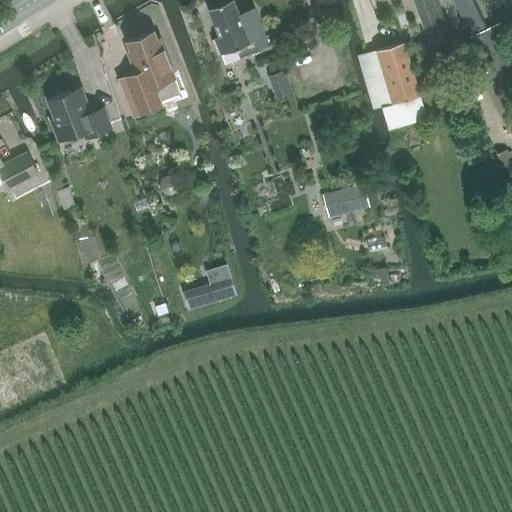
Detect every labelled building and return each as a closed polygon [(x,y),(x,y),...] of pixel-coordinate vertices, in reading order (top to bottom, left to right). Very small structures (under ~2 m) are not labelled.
[(239,14),(233,0),(229,0),(208,9),(219,36),(214,37),(221,54),(236,48),(240,57),(269,45),(257,15),(254,12),(250,11),(246,11),(239,14)] [(445,42),(438,22),(430,0),(415,0),(433,46),(445,42)] [(455,0),(488,69),(480,74),(497,109),(511,102),(511,42),(492,0),(455,0)] [(136,72),(119,78),(133,115),(161,104),(153,85),(174,77),(159,38),(156,39),(153,31),(127,40),(131,49),(127,50),(136,72)] [(404,41),(377,49),(382,69),(372,72),(389,129),(427,118),(420,94),(419,95),(404,41)] [(68,91),(48,99),(55,117),(50,119),(59,140),(83,131),(85,138),(111,127),(103,107),(91,111),(81,88),(69,92),(68,91)] [(492,174),(511,168),(511,153),(511,151),(508,151),(504,137),(487,142),(491,158),(488,159),(492,174)] [(0,172),(7,187),(37,172),(27,152),(4,165),(0,157),(0,172)] [(70,184),(57,188),(64,207),(77,203),(70,184)] [(370,205),(364,185),(324,196),(329,217),(370,205)]
